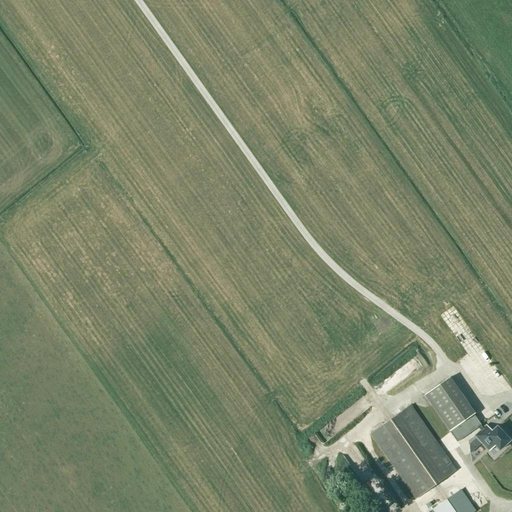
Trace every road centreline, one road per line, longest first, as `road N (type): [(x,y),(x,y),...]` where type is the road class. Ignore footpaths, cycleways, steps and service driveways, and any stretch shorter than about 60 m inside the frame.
road 1 (track): [(140,0),(328,257),(446,365)]
road 2 (track): [(346,511),(315,467),(324,452),(446,365),(456,366),(481,400),(511,401)]
road 3 (track): [(511,126),(422,0)]
